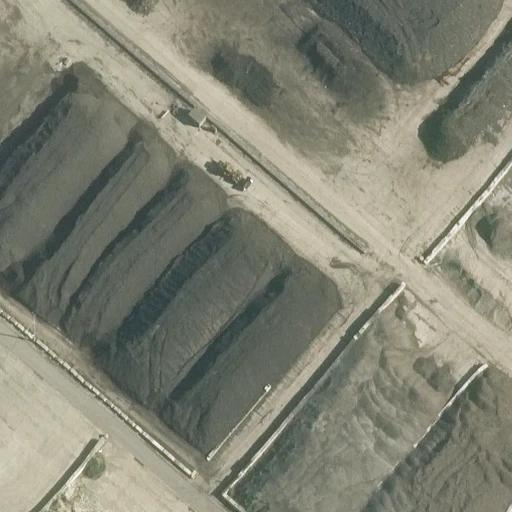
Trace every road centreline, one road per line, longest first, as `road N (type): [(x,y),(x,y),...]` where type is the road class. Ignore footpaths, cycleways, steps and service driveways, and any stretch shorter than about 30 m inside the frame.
road 1 (unknown): [(75,0),(324,209),(378,263),(460,379),(460,411),(372,511)]
road 2 (unknown): [(0,329),(208,511)]
